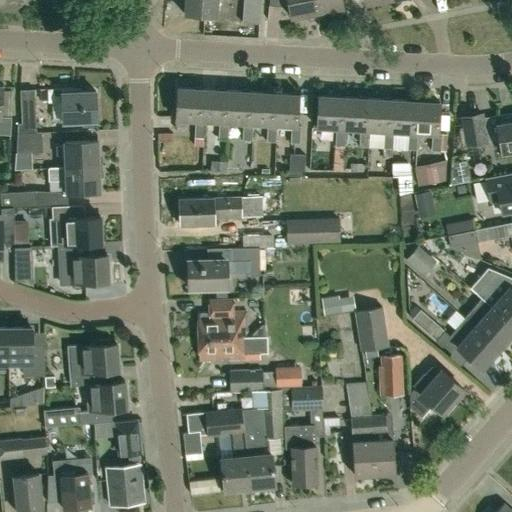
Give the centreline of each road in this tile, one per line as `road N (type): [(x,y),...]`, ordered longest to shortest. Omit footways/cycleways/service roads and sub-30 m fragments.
road 1 (residential): [(511,62),(136,46)]
road 2 (residential): [(150,305),(136,46)]
road 3 (residential): [(176,511),(150,305)]
road 4 (residential): [(0,290),(71,312),(150,305)]
road 5 (residential): [(136,46),(0,40)]
road 6 (residential): [(422,511),(511,410)]
